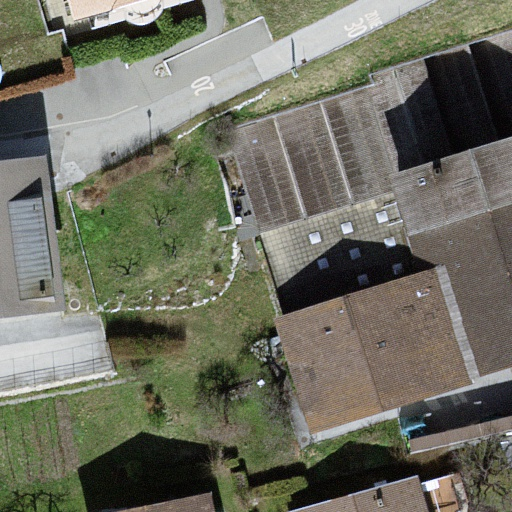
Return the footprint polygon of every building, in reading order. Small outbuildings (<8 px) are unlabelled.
[(74,0),(84,28),(192,0),(74,0)] [(511,139),(370,182),(385,239),(511,201),(511,139)] [(270,314),(396,280),(385,239),(370,182),(364,160),(238,193),(270,314)] [(30,192),(0,195),(0,350),(47,345),(30,192)] [(425,309),(453,412),(511,396),(511,242),(414,270),(425,309)] [(279,348),(313,473),(459,434),(453,412),(425,309),(279,348)]
